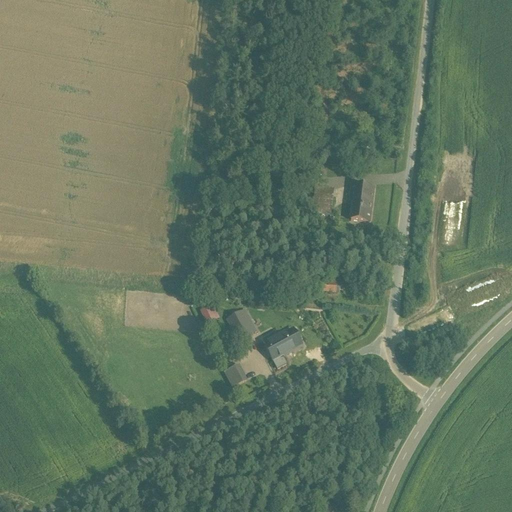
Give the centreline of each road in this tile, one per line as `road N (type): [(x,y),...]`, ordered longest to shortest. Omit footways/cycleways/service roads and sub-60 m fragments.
road 1 (unclassified): [(387,344),(56,511)]
road 2 (unclassified): [(387,344),(431,0)]
road 3 (unclassified): [(511,292),(387,344)]
road 4 (tertiary): [(379,511),(436,404)]
